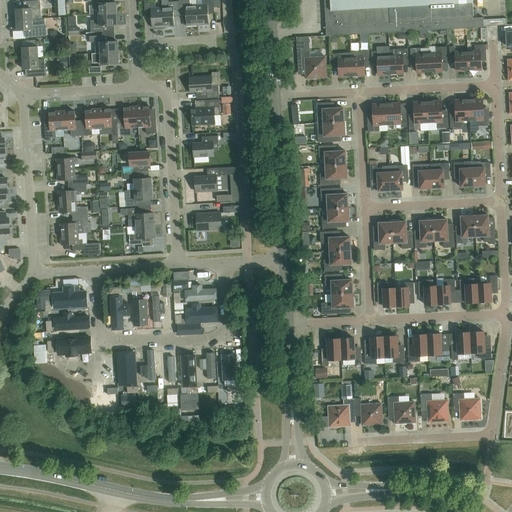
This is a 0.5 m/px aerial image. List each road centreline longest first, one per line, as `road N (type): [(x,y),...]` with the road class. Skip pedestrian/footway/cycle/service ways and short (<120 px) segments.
road 1 (residential): [(94,271),(97,329),(108,342),(222,334),(223,264)]
road 2 (tertiary): [(0,468),(168,501),(245,498)]
road 3 (residential): [(362,441),(487,435),(506,315)]
road 4 (residential): [(139,87),(159,86),(168,103),(177,265)]
road 5 (residential): [(33,269),(23,93)]
road 6 (unclassified): [(284,260),(274,95)]
road 7 (tertiary): [(463,511),(418,489),(326,492)]
road 8 (unclassified): [(294,466),(288,327)]
road 9 (residential): [(369,322),(506,315)]
road 10 (residential): [(360,92),(495,86)]
road 11 (residential): [(365,207),(498,202)]
